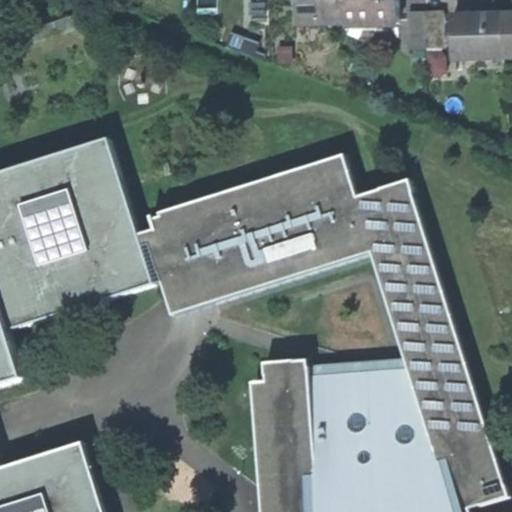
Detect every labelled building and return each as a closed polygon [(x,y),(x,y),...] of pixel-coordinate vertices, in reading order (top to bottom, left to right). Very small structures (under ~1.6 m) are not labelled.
[(348,0),(300,0),(302,22),(350,20),(348,0)] [(348,0),(350,20),(350,26),(402,24),(401,0),(348,0)] [(446,14),(427,15),(429,50),(448,49),(446,14)] [(427,15),(410,15),(411,51),(429,50),(427,15)] [(506,17),(455,18),(456,57),(507,55),(506,17)] [(0,511),(108,511),(87,444),(51,456),(49,450),(37,454),(38,459),(4,470),(0,457),(0,388),(28,380),(13,333),(160,286),(144,236),(114,140),(0,175),(0,511)] [(349,156),(155,218),(159,231),(144,236),(160,286),(167,284),(177,317),(375,254),(413,371),(314,379),(313,361),(268,364),(270,384),(257,385),(265,511),(474,511),(511,498),(511,491),(510,486),(509,487),(416,194),(418,193),(414,181),(362,198),(349,156)]
